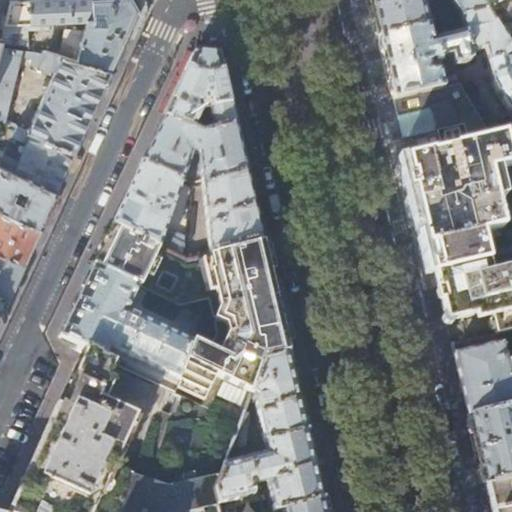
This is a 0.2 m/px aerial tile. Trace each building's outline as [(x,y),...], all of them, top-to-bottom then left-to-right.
[(48,21),(87,20),(87,18),(92,18),(92,0),(15,0),(11,0),(9,10),(2,40),(28,43),(29,28),(48,28),(48,21)] [(87,18),(87,20),(84,30),(66,28),(60,50),(56,49),(56,53),(62,55),(110,70),(124,38),(138,8),(133,0),(92,0),(92,18),(87,18)] [(369,0),(378,38),(430,26),(451,21),(448,11),(443,7),(434,9),(431,0),(426,0),(424,1),(423,0),(451,0),(462,18),(486,12),(477,0),(369,0)] [(511,0),(477,0),(486,12),(511,52),(511,51),(511,0)] [(486,12),(462,18),(461,18),(465,33),(433,40),(430,26),(378,38),(386,70),(393,99),(459,88),(456,84),(454,75),(442,78),(440,71),(434,72),(432,63),(451,58),(453,66),(463,66),(469,64),(473,62),(471,53),(485,50),(494,87),(511,116),(511,69),(509,71),(507,59),(511,54),(511,53),(511,52),(486,12)] [(42,45),(44,50),(56,53),(56,49),(42,44),(42,45)] [(62,55),(56,53),(44,50),(41,53),(1,47),(0,50),(0,117),(6,120),(19,59),(40,66),(55,71),(62,55)] [(174,96),(173,98),(163,117),(200,133),(235,125),(225,87),(218,57),(206,56),(193,54),(174,96)] [(93,108),(110,70),(62,55),(55,71),(28,130),(74,152),(93,108)] [(459,88),(393,99),(397,119),(430,112),(432,120),(434,130),(402,137),(407,158),(487,136),(469,106),(459,88)] [(469,106),(487,136),(488,136),(489,137),(499,131),(480,99),(469,106)] [(200,133),(163,117),(153,139),(142,163),(182,181),(192,151),(199,153),(202,183),(246,174),(239,145),(235,125),(200,133)] [(65,171),(74,152),(28,130),(18,126),(13,137),(27,144),(26,146),(24,145),(22,145),(21,146),(19,148),(19,149),(19,151),(21,152),(23,153),(14,173),(55,192),(65,171)] [(504,134),(489,137),(488,136),(487,136),(407,158),(422,220),(435,273),(489,260),(482,232),(503,227),(490,170),(511,165),(504,134)] [(4,160),(1,167),(10,171),(13,164),(4,160)] [(166,228),(182,181),(142,163),(127,193),(112,225),(184,258),(185,247),(186,242),(171,236),(173,232),(166,228)] [(14,173),(10,171),(1,167),(0,168),(0,209),(40,227),(41,224),(55,192),(14,173)] [(262,241),(246,174),(202,183),(208,248),(205,248),(205,244),(185,247),(184,258),(187,259),(262,241)] [(36,236),(40,227),(0,209),(0,250),(24,262),(36,236)] [(214,376),(223,380),(216,396),(245,410),(252,390),(263,360),(289,353),(272,280),(270,272),(262,241),(187,259),(184,258),(112,225),(96,259),(93,264),(139,287),(179,306),(207,299),(215,333),(208,349),(191,342),(178,379),(206,392),(214,376)] [(17,279),(24,262),(0,250),(0,292),(9,297),(17,279)] [(489,260),(435,273),(439,293),(446,324),(464,320),(491,313),(496,334),(511,330),(511,267),(492,272),(489,260)] [(87,350),(107,360),(111,348),(178,379),(191,342),(128,311),(139,287),(93,264),(77,299),(59,336),(87,350)] [(0,292),(0,316),(5,304),(9,297),(0,292)] [(468,416),(511,405),(511,391),(509,380),(511,378),(511,367),(507,369),(501,344),(454,355),(459,376),(468,416)] [(133,472),(114,464),(135,416),(105,403),(114,381),(108,379),(115,364),(107,360),(87,350),(12,511),(190,511),(218,505),(215,490),(221,474),(167,485),(133,473),(133,472)] [(297,386),(289,353),(263,360),(252,390),(259,396),(256,401),(256,404),(265,441),(308,431),(297,386)] [(511,405),(468,416),(485,485),(511,478),(511,405)] [(249,414),(244,412),(230,449),(246,446),(249,414)] [(308,431),(265,441),(267,451),(225,462),(221,474),(215,490),(218,505),(255,496),(253,487),(266,483),(272,511),(274,511),(278,511),(324,500),(314,458),(308,431)] [(511,511),(511,478),(485,485),(491,511),(511,511)] [(326,511),(324,500),(278,511),(326,511)]
